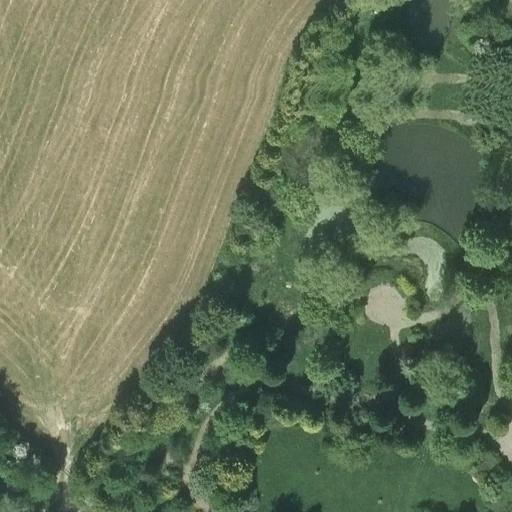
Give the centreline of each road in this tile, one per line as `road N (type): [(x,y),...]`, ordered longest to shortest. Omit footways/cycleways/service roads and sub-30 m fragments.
road 1 (track): [(285,286),(274,238),(288,183),(282,162),(300,129),(323,116),(386,113),(487,124)]
road 2 (track): [(331,295),(285,286),(251,346),(260,381),(229,402),(184,473),(206,505),(232,511)]
road 3 (track): [(389,398),(403,380),(394,327),(437,314),(460,296),(491,310),(500,393),(511,401)]
road 4 (track): [(510,452),(489,434),(409,418),(389,398),(317,399),(260,381)]
